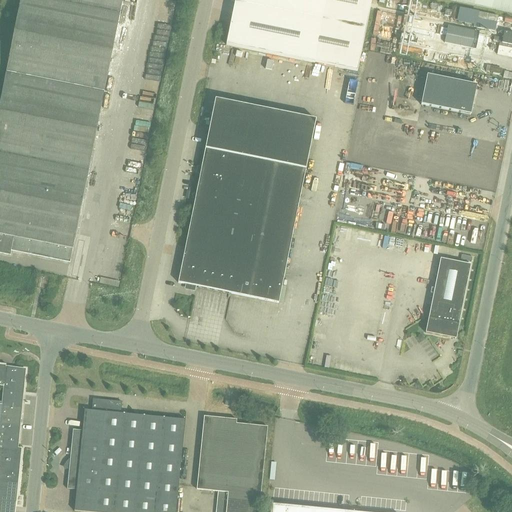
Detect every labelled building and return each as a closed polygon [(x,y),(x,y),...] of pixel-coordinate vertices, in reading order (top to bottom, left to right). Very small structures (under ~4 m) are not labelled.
[(20,0),(6,72),(34,78),(104,92),(122,0),(20,0)] [(235,0),(227,45),(315,63),(357,72),(371,0),(235,0)] [(511,0),(459,0),(511,12),(511,0)] [(383,10),(383,19),(394,19),(395,11),(383,10)] [(380,37),(400,37),(400,26),(380,26),(380,37)] [(403,44),(400,56),(426,61),(426,60),(438,62),(439,56),(445,57),(450,35),(412,27),(409,37),(417,39),(415,45),(421,46),(420,52),(414,51),(415,46),(403,44)] [(511,33),(502,31),(497,55),(511,57),(511,33)] [(0,102),(0,252),(10,255),(11,250),(70,262),(104,92),(34,78),(6,72),(0,102)] [(477,85),(427,75),(421,105),(455,112),(454,117),(475,121),(476,116),(471,115),(477,85)] [(216,99),(206,149),(306,169),(316,120),(216,99)] [(306,169),(206,149),(178,283),(279,303),(306,169)] [(429,317),(426,333),(456,339),(459,324),(471,265),(441,259),(429,317)] [(0,511),(15,511),(16,507),(17,495),(17,492),(21,448),(18,448),(25,369),(6,367),(0,365),(0,511)] [(67,489),(77,490),(75,511),(87,511),(176,511),(185,420),(120,414),(121,402),(99,400),(99,404),(93,403),(92,410),(85,410),(83,431),(73,430),(67,489)] [(216,511),(221,511),(231,420),(203,417),(197,490),(218,492),(216,511)] [(231,420),(221,511),(259,511),(267,427),(236,424),(236,420),(231,420)] [(361,511),(271,503),(270,511),(361,511)]
